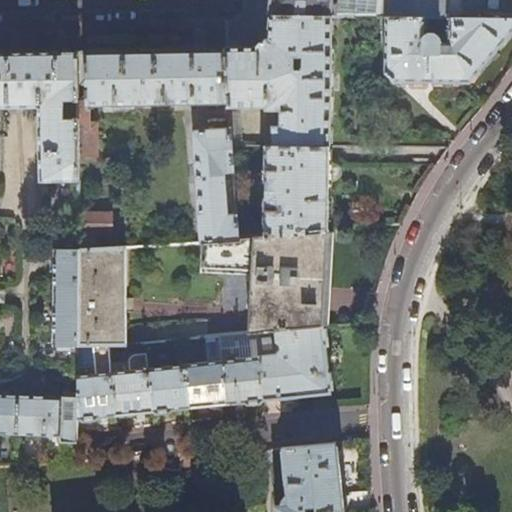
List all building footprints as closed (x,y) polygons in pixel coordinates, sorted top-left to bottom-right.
[(273,0),(272,16),(330,16),(331,0),(273,0)] [(511,0),(341,0),(340,17),(387,17),(425,17),(434,17),(444,17),(450,17),(511,17),(511,0)] [(330,146),(332,16),(330,16),(272,16),(270,37),(259,48),(225,48),(229,103),(229,107),(267,107),(267,110),(280,110),(280,126),(272,126),(272,145),(330,146)] [(491,56),(511,30),(511,17),(450,17),(449,41),(443,42),(437,34),(432,32),(425,31),(425,17),(387,17),(386,72),(395,80),(470,81),(491,56)] [(89,106),(229,103),(225,48),(135,50),(86,51),(87,94),(87,101),(79,101),(79,119),(79,156),(97,156),(96,130),(89,130),(89,106)] [(80,182),(79,156),(79,119),(65,119),(65,101),(79,101),(79,93),(79,51),(8,53),(0,53),(0,109),(40,108),(42,182),(80,182)] [(201,242),(203,242),(239,239),(239,237),(238,225),(238,214),(228,215),(225,172),(234,171),(231,128),(193,131),(201,242)] [(327,231),(330,146),(272,145),(266,146),(265,182),(268,182),(268,191),(263,191),(263,197),(265,197),(264,225),(238,225),(239,237),(327,231)] [(112,214),(80,215),(80,240),(80,251),(97,250),(97,235),(112,234),(112,214)] [(324,327),(327,231),(239,237),(239,239),(203,242),(201,273),(251,275),(249,334),(258,333),(324,327)] [(81,347),(81,346),(80,251),(80,240),(56,240),(57,347),(59,347),(59,352),(73,352),(73,347),(81,347)] [(126,248),(97,250),(80,251),(81,346),(94,346),(111,346),(123,346),(126,346),(126,248)] [(258,333),(261,357),(266,401),(318,395),(332,394),(324,327),(258,333)] [(191,357),(186,358),(191,409),(211,407),(228,405),(223,354),(221,337),(208,338),(210,362),(192,364),(191,357)] [(113,366),(111,346),(94,346),(97,374),(80,376),(79,399),(78,421),(99,419),(118,417),(113,366)] [(227,353),(223,354),(228,405),(247,403),(266,401),(261,357),(228,360),(227,353)] [(130,364),(113,366),(118,417),(138,415),(155,413),(150,368),(148,354),(138,355),(135,356),(132,359),(130,364)] [(181,365),(150,368),(155,413),(172,411),(191,409),(186,358),(180,358),(181,365)] [(0,395),(0,434),(62,437),(61,443),(78,444),(78,421),(79,399),(0,395)] [(337,443),(283,449),(287,494),(284,497),(282,500),(282,504),(275,505),(276,511),(344,511),(344,508),(340,467),(339,463),(337,443)] [(272,449),(258,451),(259,463),(273,462),(272,449)]
